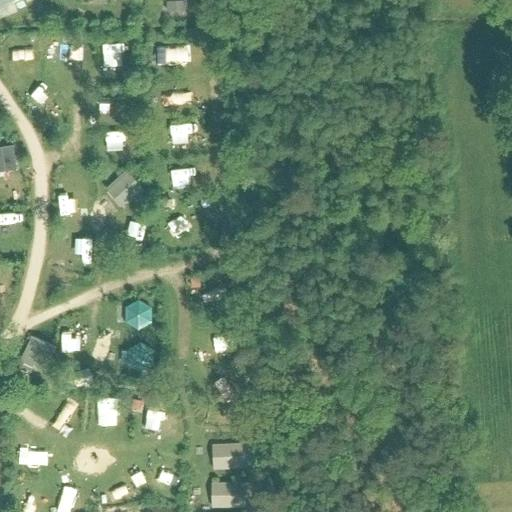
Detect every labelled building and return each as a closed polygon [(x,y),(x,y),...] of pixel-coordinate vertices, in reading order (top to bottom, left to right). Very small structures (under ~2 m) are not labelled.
[(24,2),(3,3),(3,0),(0,0),(0,18),(24,18),(24,2)] [(186,1),(166,1),(166,11),(186,11),(186,1)] [(60,48),(59,29),(43,30),(44,49),(60,48)] [(3,36),(4,55),(22,55),(22,35),(3,36)] [(180,36),(181,58),(202,57),(202,35),(180,36)] [(99,56),(121,56),(121,37),(99,37),(99,56)] [(184,77),(184,96),(203,96),(202,77),(184,77)] [(203,136),(214,122),(204,115),(194,129),(203,136)] [(124,147),(124,128),(105,128),(105,146),(124,147)] [(219,198),(199,199),(199,218),(220,217),(219,198)] [(139,214),(118,215),(119,235),(140,234),(139,214)] [(39,233),(38,223),(20,224),(19,215),(0,216),(1,235),(39,233)] [(187,233),(188,252),(207,251),(206,232),(187,233)] [(139,300),(125,307),(125,323),(138,331),(151,324),(152,308),(139,300)] [(206,311),(198,333),(218,341),(227,320),(206,311)] [(141,343),(127,350),(127,365),(140,373),(153,366),(154,351),(141,343)] [(220,378),(234,367),(227,359),(214,369),(220,378)] [(215,423),(235,421),(235,403),(214,405),(215,423)] [(158,406),(141,414),(151,434),(167,425),(158,406)] [(8,437),(25,437),(24,424),(8,424),(8,437)] [(240,458),(241,440),(226,439),(226,458),(240,458)] [(207,480),(207,499),(240,499),(240,480),(207,480)] [(173,505),(173,486),(153,486),(153,505),(173,505)]
